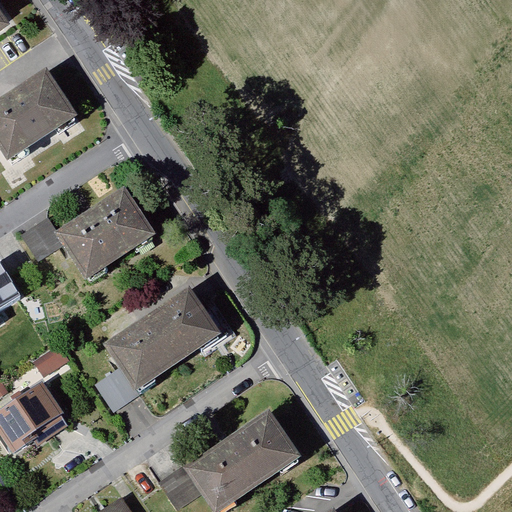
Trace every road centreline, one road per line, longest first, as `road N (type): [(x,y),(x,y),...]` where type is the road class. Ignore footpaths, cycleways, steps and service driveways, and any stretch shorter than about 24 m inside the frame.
road 1 (residential): [(49,511),(286,349)]
road 2 (residential): [(286,349),(143,131)]
road 3 (residential): [(397,511),(286,349)]
road 4 (residential): [(0,226),(143,131)]
road 5 (residential): [(143,131),(51,0)]
